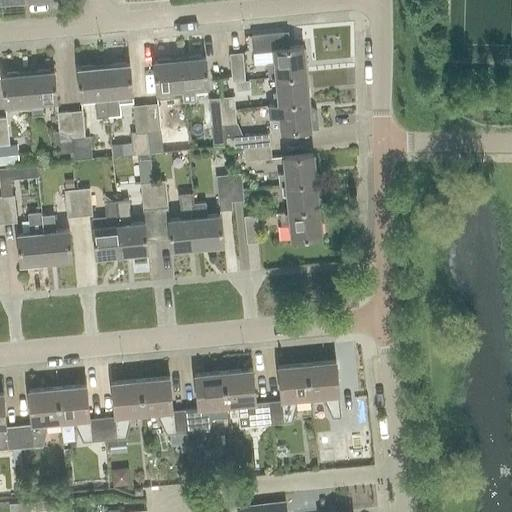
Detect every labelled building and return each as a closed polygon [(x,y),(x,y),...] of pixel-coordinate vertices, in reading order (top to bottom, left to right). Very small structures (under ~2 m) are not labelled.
[(304,45),(290,47),(289,37),(282,32),(252,35),(254,52),(274,50),(275,62),(268,63),(269,77),(276,76),(306,73),(304,45)] [(233,80),(245,79),(243,52),(230,54),(233,80)] [(209,86),(206,56),(202,57),(201,55),(189,56),(189,58),(182,59),(181,57),(180,57),(183,89),(209,86)] [(183,89),(180,57),(179,57),(179,59),(172,60),(171,58),(159,59),(159,61),(154,61),(158,98),(184,95),(183,89)] [(134,102),(130,64),(126,64),(126,62),(113,63),(113,65),(106,66),(106,64),(104,64),(109,116),(121,115),(120,103),(134,102)] [(109,116),(104,64),(103,64),(103,66),(96,67),(96,65),(83,66),(83,68),(79,68),(81,98),(95,97),(97,117),(109,116)] [(57,100),(55,71),(50,71),(50,69),(37,70),(38,72),(30,73),(30,71),(29,71),(32,103),(32,115),(44,114),(43,102),(57,100)] [(32,103),(29,71),(27,71),(28,73),(20,74),(20,72),(7,73),(7,75),(3,75),(6,105),(32,103)] [(309,101),(306,73),(276,76),(278,93),(273,93),(274,104),(309,101)] [(234,96),(222,97),(224,124),(225,124),(237,123),(234,96)] [(224,124),(222,97),(209,98),(212,125),(224,124)] [(311,129),(309,101),(274,104),(268,104),(269,117),(270,117),(271,132),(311,129)] [(162,140),(158,103),(146,104),(151,152),(180,149),(179,138),(162,140)] [(151,152),(146,104),(134,106),(136,132),(131,132),(132,142),(133,153),(151,152)] [(85,136),(82,110),(71,112),(74,151),(73,151),(74,160),(93,158),(90,135),(85,136)] [(74,151),(71,112),(58,113),(60,131),(54,132),(56,153),(73,151),(74,151)] [(0,145),(10,144),(7,117),(0,117),(0,145)] [(270,132),(243,135),(238,123),(237,123),(225,124),(228,149),(244,148),(244,147),(271,145),(270,132)] [(113,143),(114,155),(133,153),(132,142),(113,143)] [(10,144),(0,145),(0,163),(17,162),(16,144),(10,144)] [(272,157),(271,145),(244,147),(244,148),(245,160),(272,157)] [(316,181),(314,153),(284,156),(285,173),(279,174),(280,184),(316,181)] [(156,208),(153,181),(154,181),(151,158),(139,160),(144,209),(156,208)] [(244,200),(241,173),(229,174),(232,201),(244,200)] [(232,201),(229,174),(217,175),(219,202),(232,201)] [(14,195),(13,195),(11,175),(0,175),(0,177),(2,196),(5,223),(17,222),(14,195)] [(66,187),(75,186),(74,178),(65,179),(66,187)] [(166,180),(154,181),(153,181),(156,208),(168,207),(166,180)] [(319,208),(316,181),(280,184),(280,185),(283,185),(283,195),(287,195),(289,211),(319,208)] [(90,187),(78,189),(80,215),(93,214),(90,187)] [(80,215),(78,189),(65,190),(68,217),(80,215)] [(194,203),(193,193),(180,195),(182,218),(169,219),(172,249),(198,246),(194,203)] [(145,221),(131,223),(129,199),(117,200),(122,254),(148,251),(145,221)] [(122,254),(117,200),(105,201),(107,216),(93,217),(96,256),(122,254)] [(221,214),(207,215),(206,202),(194,203),(198,246),(224,244),(221,214)] [(321,236),(319,208),(289,211),(289,212),(281,212),(282,225),(290,224),(292,239),(321,236)] [(47,261),(42,215),(42,211),(29,213),(31,232),(18,234),(21,264),(47,261)] [(70,229),(56,230),(54,214),(42,215),(47,261),(73,259),(70,229)] [(247,243),(260,241),(257,215),(245,216),(247,243)] [(336,360),(307,363),(311,397),(326,395),(327,401),(334,417),(341,416),(336,360)] [(311,397),(307,363),(279,366),(282,400),(269,401),(271,423),(293,421),(297,404),(296,398),(311,397)] [(256,402),(253,368),(224,371),(227,405),(243,403),(244,409),(251,425),(271,423),(269,401),(256,402)] [(227,405),(224,371),(195,374),(199,408),(186,409),(188,431),(210,429),(214,412),(213,406),(227,405)] [(188,431),(186,409),(173,410),(170,376),(141,379),(145,413),(160,411),(160,417),(167,433),(170,433),(172,447),(189,445),(188,431)] [(145,413),(141,379),(112,382),(116,416),(103,417),(105,439),(126,437),(130,420),(130,414),(145,413)] [(86,384),(58,387),(61,421),(76,419),(77,425),(84,441),(105,439),(103,417),(90,418),(86,384)] [(61,421),(58,387),(29,390),(32,424),(20,425),(22,447),(43,445),(47,428),(46,422),(61,421)] [(3,392),(0,392),(0,447),(1,449),(22,447),(20,425),(7,426),(3,392)] [(359,433),(346,434),(349,460),(362,458),(359,433)] [(110,439),(111,452),(127,451),(126,438),(110,439)] [(116,466),(117,483),(134,482),(133,466),(116,466)] [(68,508),(67,498),(51,499),(52,509),(68,508)] [(52,509),(51,499),(35,501),(36,511),(52,509)] [(284,511),(283,501),(238,507),(239,511),(284,511)] [(16,502),(11,503),(12,511),(27,511),(26,502),(16,502)]
